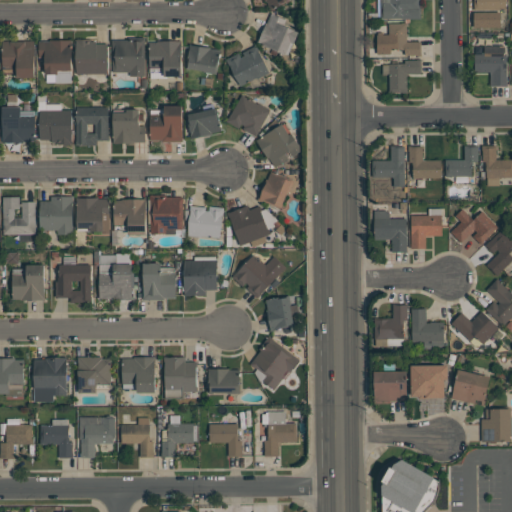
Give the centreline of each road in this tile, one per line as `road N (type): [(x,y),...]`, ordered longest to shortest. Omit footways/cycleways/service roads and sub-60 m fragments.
road 1 (residential): [(0,490),(339,489)]
road 2 (secondary): [(339,281),(339,511)]
road 3 (residential): [(0,329),(227,329)]
road 4 (residential): [(0,173),(225,175)]
road 5 (residential): [(0,14),(224,15)]
road 6 (residential): [(339,117),(511,115)]
road 7 (secondary): [(339,117),(339,281)]
